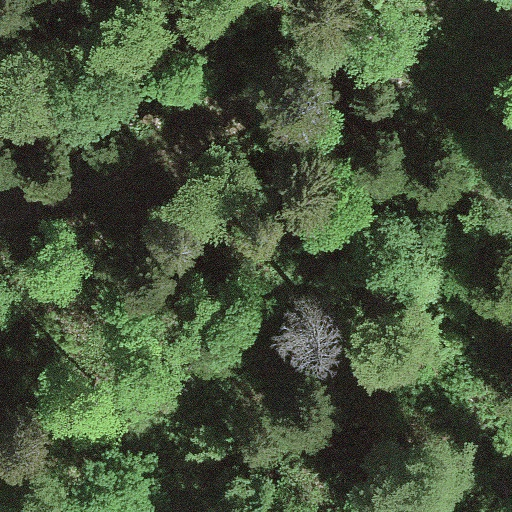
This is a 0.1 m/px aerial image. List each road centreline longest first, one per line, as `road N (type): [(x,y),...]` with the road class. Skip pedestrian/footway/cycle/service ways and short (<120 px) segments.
road 1 (track): [(15,511),(313,279),(501,0)]
road 2 (track): [(0,208),(477,0)]
